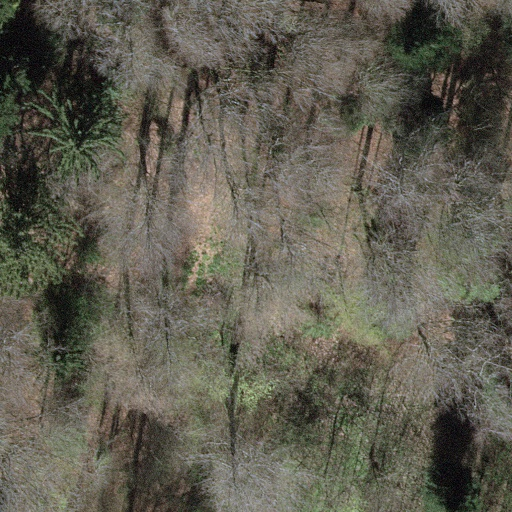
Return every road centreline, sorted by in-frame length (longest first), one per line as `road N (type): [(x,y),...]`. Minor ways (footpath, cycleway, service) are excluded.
road 1 (track): [(91,0),(181,122),(207,183),(204,234),(176,300),(188,511)]
road 2 (track): [(490,511),(460,391),(511,355)]
